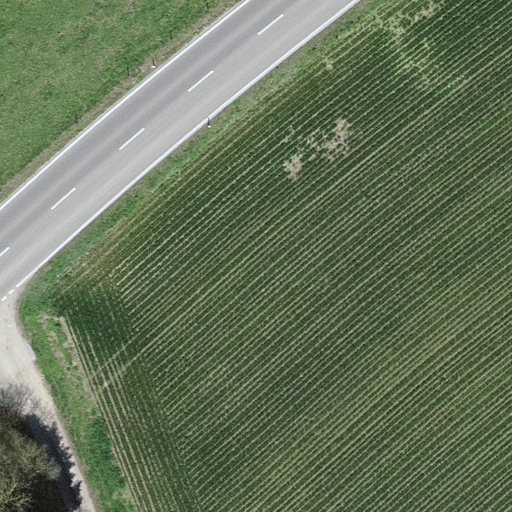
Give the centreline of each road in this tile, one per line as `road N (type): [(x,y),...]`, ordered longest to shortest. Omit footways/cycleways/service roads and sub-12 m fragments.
road 1 (primary): [(0,255),(300,0)]
road 2 (track): [(13,355),(75,511)]
